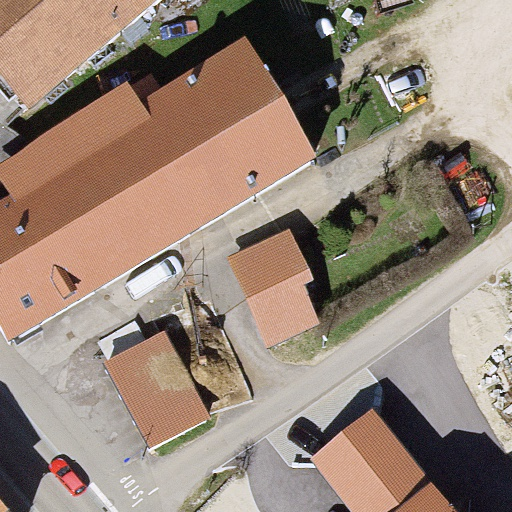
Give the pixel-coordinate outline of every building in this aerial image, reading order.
[(0,0),(0,72),(27,108),(166,0),(0,0)] [(316,164),(247,45),(161,95),(154,83),(7,168),(24,198),(0,211),(0,315),(13,339),(316,164)] [(292,239),(236,260),(271,351),(326,330),(292,239)] [(166,332),(110,367),(163,451),(219,415),(166,332)] [(452,511),(437,494),(424,503),(376,427),(328,463),(359,511),(452,511)] [(0,511),(13,511),(0,496),(0,511)]
